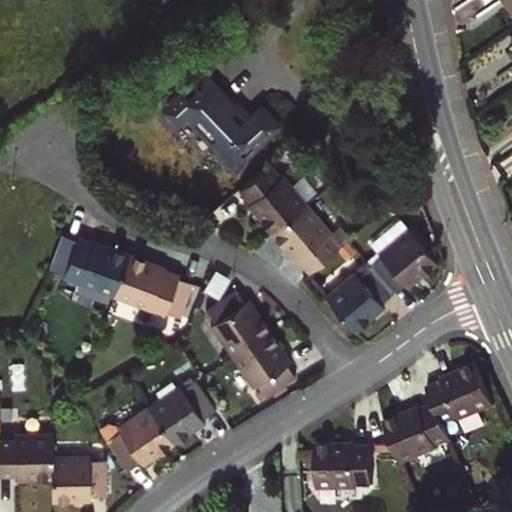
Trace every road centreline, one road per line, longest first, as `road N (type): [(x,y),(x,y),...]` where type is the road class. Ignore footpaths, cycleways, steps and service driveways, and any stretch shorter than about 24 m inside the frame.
road 1 (residential): [(41,144),(105,204),(256,271),(302,309),(358,377)]
road 2 (secondary): [(404,0),(449,176),(496,297)]
road 3 (residential): [(358,377),(179,486),(151,511)]
road 4 (residential): [(496,297),(443,317),(358,377)]
